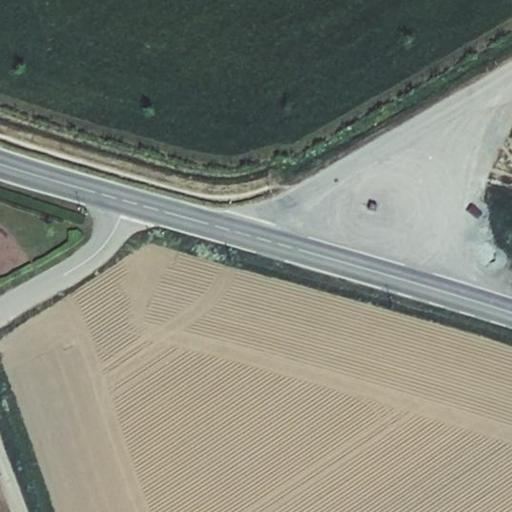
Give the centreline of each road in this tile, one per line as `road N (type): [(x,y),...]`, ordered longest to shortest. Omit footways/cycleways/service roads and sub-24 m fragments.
road 1 (unclassified): [(511,69),(451,111),(412,156),(368,269)]
road 2 (secondary): [(368,269),(125,201)]
road 3 (unclassified): [(125,201),(86,264),(0,312)]
road 4 (secondary): [(511,313),(368,269)]
road 5 (secondary): [(125,201),(0,164)]
